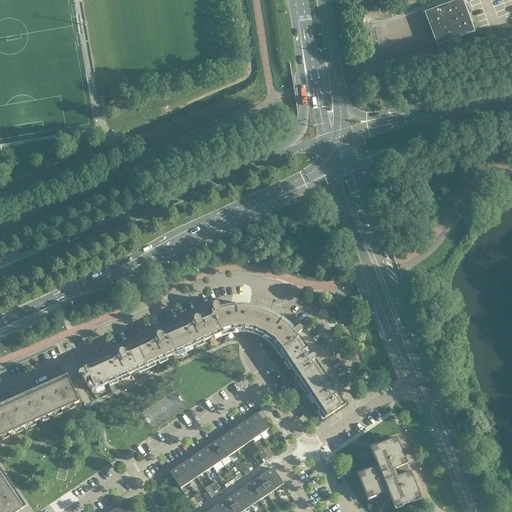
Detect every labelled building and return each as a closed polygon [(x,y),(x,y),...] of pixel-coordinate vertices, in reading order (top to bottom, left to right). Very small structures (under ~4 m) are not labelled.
[(474,26),(466,5),(464,0),(459,0),(430,11),(426,13),(428,17),(437,42),(439,46),(445,44),(472,34),(476,32),(474,26)] [(121,378),(208,339),(221,334),(232,330),(243,330),(253,331),(263,335),(272,342),(287,326),(281,321),(274,316),(259,309),(244,308),(235,308),(228,309),(224,310),(224,307),(219,308),(218,304),(217,303),(216,303),(215,303),(214,303),(213,304),(212,305),(212,306),(213,310),(198,317),(198,316),(197,316),(196,316),(195,316),(194,317),(194,318),(193,318),(193,319),(195,323),(188,326),(186,323),(161,334),(160,333),(159,333),(158,333),(157,333),(157,334),(156,334),(156,335),(156,336),(158,340),(151,343),(149,339),(123,350),(122,350),(122,349),(121,349),(120,350),(119,350),(119,351),(118,352),(118,353),(120,357),(113,360),(111,356),(98,361),(108,384),(110,387),(122,381),(121,378)] [(279,350),(298,334),(302,331),(301,331),(302,331),(302,330),(302,329),(302,328),(301,328),(301,327),(300,327),(299,327),(298,327),(294,330),(291,327),(289,328),(287,326),(272,342),(279,350)] [(325,374),(315,359),(315,358),(315,357),(315,356),(314,355),(313,355),(312,355),(311,355),(308,357),(304,351),(307,348),(298,334),(279,350),(304,388),(325,374)] [(108,384),(98,361),(85,367),(85,368),(79,371),(79,372),(78,372),(78,373),(78,374),(78,375),(79,376),(80,376),(81,376),(91,391),(108,384)] [(345,405),(337,393),(338,393),(338,392),(338,391),(338,390),(337,390),(337,389),(336,389),(335,388),(334,389),(334,388),(331,391),(326,384),(330,382),(325,374),(304,388),(325,419),(345,405)] [(0,468),(0,467),(0,437),(79,403),(67,375),(0,405),(0,511),(17,511),(23,509),(0,474),(0,468)] [(269,430),(262,420),(266,417),(262,411),(250,419),(260,435),(269,430)] [(260,435),(250,419),(242,425),(252,440),(260,435)] [(252,440),(242,425),(234,430),(244,446),(252,440)] [(244,446),(234,430),(226,435),(236,451),(244,446)] [(236,451),(226,435),(218,441),(228,457),(236,451)] [(420,497),(409,472),(406,465),(396,438),(370,448),(377,466),(365,471),(366,472),(358,476),(367,498),(375,495),(375,496),(388,492),(394,507),(401,505),(402,506),(413,502),(412,500),(420,497)] [(228,457),(218,441),(210,446),(221,462),(228,457)] [(221,462),(210,446),(202,451),(213,467),(221,462)] [(213,467),(202,451),(194,457),(205,473),(213,467)] [(205,473),(194,457),(186,462),(197,478),(205,473)] [(197,478),(186,462),(178,468),(189,483),(197,478)] [(189,483),(178,468),(170,473),(180,489),(189,483)] [(283,485),(273,469),(264,474),(275,490),(283,485)] [(275,490),(264,474),(256,480),(267,496),(275,490)] [(267,496),(256,480),(249,485),(259,501),(267,496)] [(259,501),(249,485),(241,491),(251,506),(259,501)] [(251,506),(241,491),(233,496),(243,511),(251,506)] [(242,511),(243,511),(233,496),(225,501),(231,511),(242,511)] [(231,511),(225,501),(217,507),(220,511),(231,511)]
